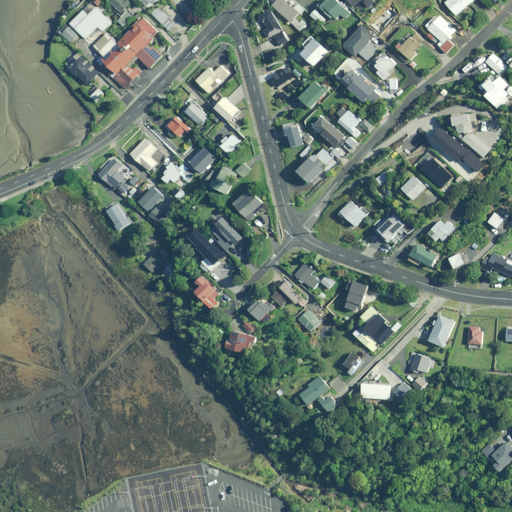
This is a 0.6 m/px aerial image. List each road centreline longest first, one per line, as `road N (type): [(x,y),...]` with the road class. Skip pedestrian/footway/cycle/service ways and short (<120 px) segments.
road 1 (residential): [(511,4),(412,95),(297,231)]
road 2 (residential): [(0,188),(106,137),(226,13)]
road 3 (residential): [(226,13),(242,42),(297,231)]
road 4 (residential): [(297,231),(327,250),(444,289),(511,298)]
